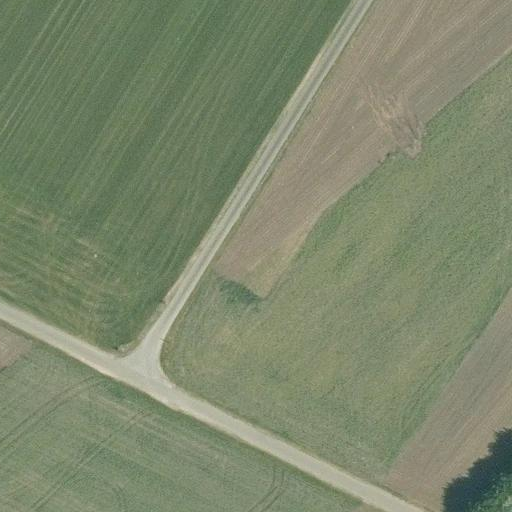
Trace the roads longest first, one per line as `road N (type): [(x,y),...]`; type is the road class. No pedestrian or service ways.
road 1 (unclassified): [(0,311),(404,511)]
road 2 (track): [(133,377),(362,0)]
